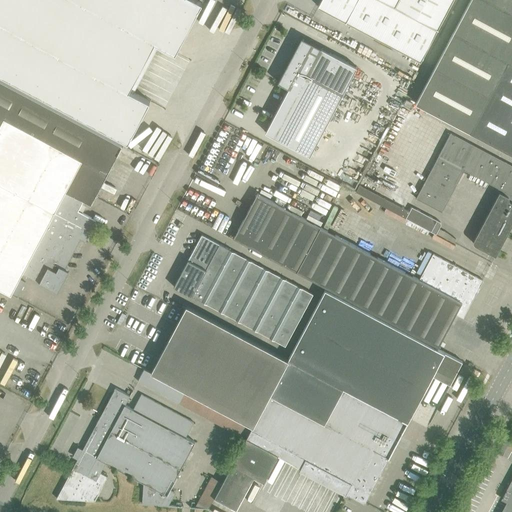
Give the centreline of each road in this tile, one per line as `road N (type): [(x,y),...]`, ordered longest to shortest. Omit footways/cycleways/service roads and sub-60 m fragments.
road 1 (unclassified): [(0,505),(268,0)]
road 2 (tertiary): [(432,511),(511,364)]
